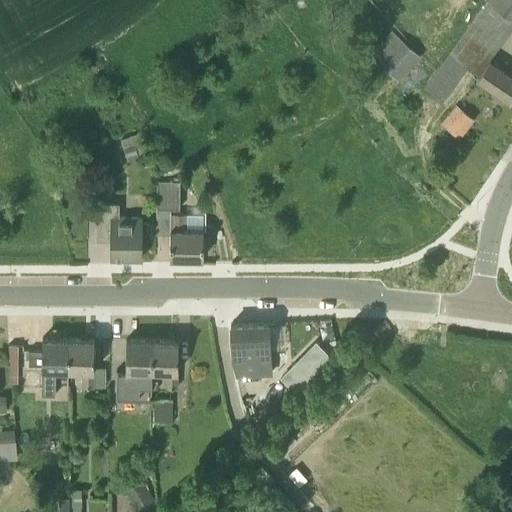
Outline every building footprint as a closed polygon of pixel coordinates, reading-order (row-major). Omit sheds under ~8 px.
[(511,0),(486,0),(511,18),(511,0)] [(369,55),(399,82),(421,57),(391,30),(369,55)] [(467,68),(448,54),(436,70),(423,89),(440,103),(467,68)] [(511,75),(489,60),(478,76),(476,78),(511,101),(511,75)] [(474,118),(458,107),(444,126),(460,138),(474,118)] [(135,144),(124,147),(129,160),(139,157),(138,154),(135,144)] [(179,208),(178,173),(157,178),(157,208),(179,208)] [(97,203),(96,212),(96,232),(110,232),(110,257),(142,258),(142,217),(120,217),(120,203),(97,203)] [(171,227),(170,227),(170,258),(203,258),(203,228),(188,228),(188,213),(172,213),(171,227)] [(271,373),(269,322),(231,324),(232,357),(233,357),(237,375),(271,373)] [(68,338),(42,338),(42,350),(29,350),(28,365),(42,365),(42,394),(54,394),(54,372),(68,372),(68,338)] [(68,338),(68,372),(82,372),(82,387),(94,387),(94,386),(105,386),(106,366),(94,366),(94,339),(68,338)] [(152,372),(152,340),(126,339),(126,372),(116,372),(116,397),(139,397),(139,386),(151,387),(152,372)] [(152,340),(152,372),(166,372),(165,388),(177,388),(178,340),(152,340)] [(280,376),(295,390),(330,355),(316,340),(280,376)] [(11,383),(18,382),(18,344),(9,344),(11,383)] [(150,400),(151,423),(173,422),(172,400),(150,400)] [(4,428),(3,458),(19,458),(20,429),(4,428)] [(153,497),(146,484),(127,493),(136,507),(153,497)] [(69,491),(59,491),(59,510),(69,510),(69,491)]
